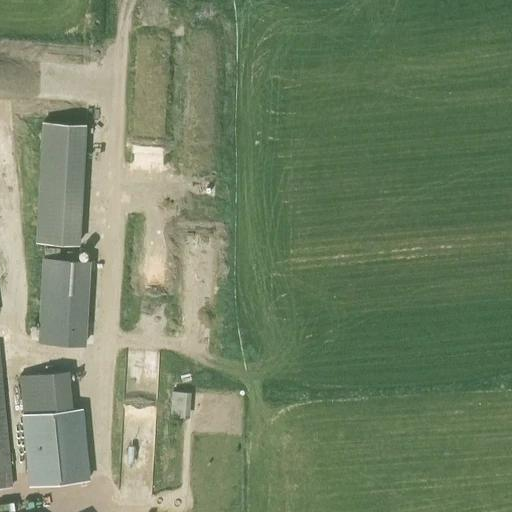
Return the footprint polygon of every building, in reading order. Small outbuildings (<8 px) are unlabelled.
[(39,180),(36,242),(81,245),(85,184),(79,183),(79,171),(39,168),(38,180),(39,180)] [(38,340),(87,345),(91,259),(60,257),(60,248),(45,247),(45,256),(43,256),(38,340)] [(0,351),(0,488),(14,487),(0,351)] [(172,413),(191,414),(191,389),(172,389),(172,413)] [(74,409),(24,414),(31,484),(89,478),(82,408),(74,409)]
